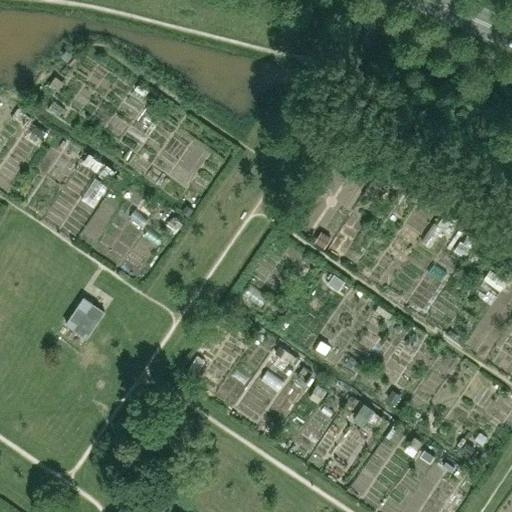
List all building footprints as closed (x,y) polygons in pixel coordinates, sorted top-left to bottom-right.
[(106,163),(101,170),(109,177),(114,170),(106,163)] [(442,215),(437,223),(445,228),(451,220),(442,215)] [(457,271),(478,248),(467,239),(446,262),(457,271)] [(474,301),(493,309),(505,283),(486,274),(474,301)] [(84,295),(66,322),(87,336),(105,309),(84,295)] [(417,300),(411,308),(464,345),(478,325),(462,313),(457,319),(435,303),(431,309),(417,300)] [(308,346),(333,324),(312,302),(288,324),(308,346)] [(497,321),(510,324),(511,318),(511,305),(502,303),(497,321)] [(281,315),(277,322),(285,327),(289,320),(281,315)] [(352,384),(361,375),(348,362),(339,371),(352,384)] [(392,388),(387,397),(396,403),(402,394),(392,388)] [(364,402),(359,410),(368,415),(367,417),(375,423),(381,414),(373,408),(364,402)] [(466,441),(462,447),(468,452),(472,446),(466,441)]
